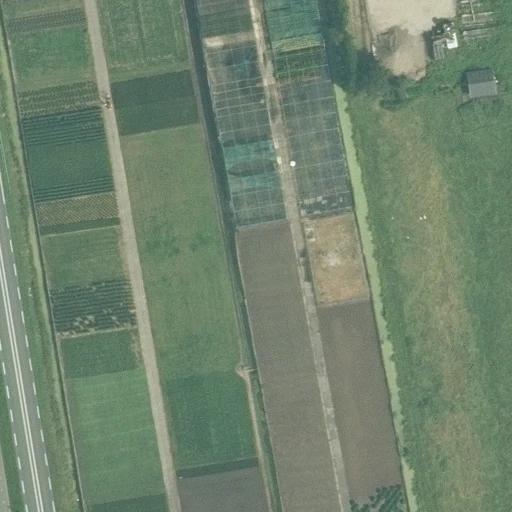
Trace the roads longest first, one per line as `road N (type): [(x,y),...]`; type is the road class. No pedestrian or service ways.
road 1 (track): [(173,511),(88,0)]
road 2 (primary): [(39,511),(0,264)]
